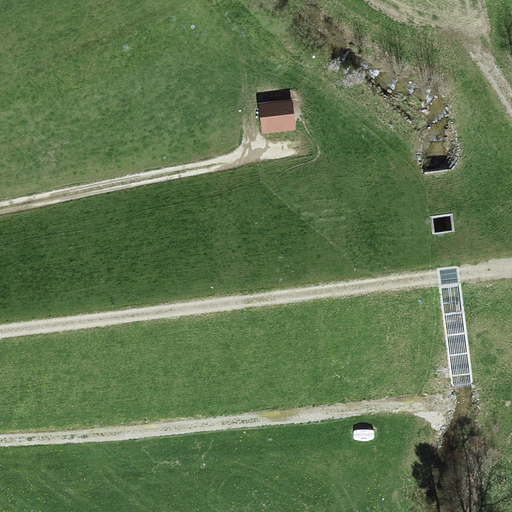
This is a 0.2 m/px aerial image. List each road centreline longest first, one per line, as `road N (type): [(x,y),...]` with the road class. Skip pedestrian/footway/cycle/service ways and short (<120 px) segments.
road 1 (track): [(511,263),(0,329)]
road 2 (track): [(0,440),(436,401)]
road 3 (track): [(0,208),(276,150)]
